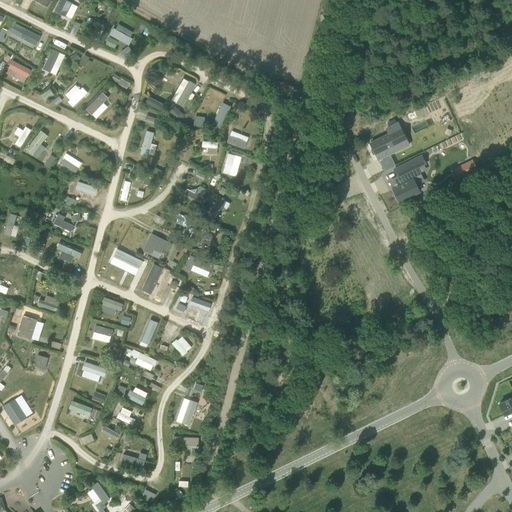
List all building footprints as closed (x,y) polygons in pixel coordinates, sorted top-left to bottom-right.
[(71,3),(65,0),(58,0),(53,11),(65,17),(65,16),(71,18),(77,6),(71,4),(71,3)] [(93,24),(102,28),(105,20),(96,16),(93,24)] [(113,28),(110,35),(130,44),(134,37),(113,28)] [(5,44),(18,51),(24,40),(11,33),(5,44)] [(109,38),(106,44),(113,48),(116,42),(109,38)] [(43,68),(56,75),(66,54),(53,48),(43,68)] [(76,53),(69,58),(73,63),(79,58),(76,53)] [(114,74),(111,80),(117,83),(121,78),(114,74)] [(172,100),(183,106),(196,83),(184,77),(172,100)] [(75,83),(65,95),(70,99),(68,102),(75,107),(88,91),(83,87),(81,89),(75,83)] [(47,101),(55,93),(48,87),(41,95),(47,101)] [(103,91),(86,109),(97,119),(109,106),(105,102),(110,97),(103,91)] [(59,96),(53,101),(56,105),(62,101),(59,96)] [(148,96),(145,103),(160,110),(163,104),(148,96)] [(217,98),(211,110),(224,117),(230,105),(217,98)] [(177,118),(182,111),(175,106),(170,112),(177,118)] [(389,134),(370,143),(378,160),(390,154),(387,148),(406,139),(398,123),(387,128),(389,134)] [(31,131),(20,124),(14,133),(19,136),(15,144),(22,147),(31,131)] [(224,134),(229,136),(227,142),(245,149),(250,137),(227,127),(224,134)] [(40,158),(47,147),(43,144),(49,134),(40,129),(27,150),(40,158)] [(150,155),(154,132),(146,130),(141,153),(150,155)] [(458,137),(447,142),(450,148),(461,143),(458,137)] [(217,152),(218,142),(203,140),(202,150),(217,152)] [(66,152),(59,162),(76,172),(82,162),(66,152)] [(226,153),(223,174),(238,176),(241,155),(226,153)] [(6,155),(4,160),(13,164),(15,159),(6,155)] [(51,155),(45,166),(50,169),(57,158),(51,155)] [(391,156),(387,157),(391,167),(395,165),(391,156)] [(401,185),(392,189),(399,202),(419,191),(412,177),(418,174),(419,175),(421,174),(420,172),(418,167),(425,163),(422,156),(394,169),(401,185)] [(155,168),(152,173),(160,177),(163,172),(155,168)] [(121,200),(128,201),(131,181),(124,180),(121,200)] [(99,199),(102,193),(86,185),(83,192),(99,199)] [(66,205),(73,206),(75,198),(68,197),(66,205)] [(54,224),(71,232),(74,225),(64,220),(66,216),(59,212),(54,224)] [(10,213),(3,234),(10,237),(10,235),(15,237),(19,226),(14,225),(17,215),(10,213)] [(72,222),(81,219),(79,213),(70,215),(72,222)] [(187,227),(190,216),(178,214),(176,225),(187,227)] [(210,244),(213,234),(203,231),(198,247),(203,248),(205,243),(210,244)] [(162,249),(166,241),(151,233),(143,250),(151,254),(153,249),(160,252),(162,249)] [(60,258),(73,262),(74,256),(81,258),(83,250),(59,243),(57,248),(63,250),(60,258)] [(181,243),(178,249),(185,253),(188,247),(181,243)] [(190,255),(185,269),(190,271),(193,265),(209,272),(212,264),(190,255)] [(148,271),(151,265),(135,256),(132,262),(148,271)] [(153,264),(141,290),(151,295),(163,268),(153,264)] [(38,271),(35,279),(41,282),(44,274),(38,271)] [(0,292),(5,295),(9,288),(0,283),(0,292)] [(45,300),(40,299),(38,305),(58,311),(61,299),(46,294),(45,300)] [(104,297),(103,305),(123,309),(124,302),(104,297)] [(191,297),(189,304),(208,311),(211,304),(191,297)] [(16,334),(38,341),(45,323),(40,321),(43,312),(26,306),(16,334)] [(1,309),(0,310),(0,315),(6,317),(8,312),(1,309)] [(127,317),(122,321),(127,327),(132,323),(127,317)] [(144,336),(152,339),(160,322),(152,319),(144,336)] [(95,325),(93,339),(111,342),(113,328),(95,325)] [(182,335),(172,344),(183,356),(193,347),(182,335)] [(127,345),(123,356),(152,370),(157,360),(127,345)] [(35,366),(47,368),(49,357),(37,354),(35,366)] [(98,375),(104,377),(108,368),(85,361),(81,374),(97,380),(98,375)] [(2,370),(0,372),(0,390),(1,391),(4,386),(0,383),(0,382),(7,373),(11,368),(6,365),(3,370),(2,370)] [(195,384),(193,391),(200,393),(203,386),(195,384)] [(137,386),(134,391),(131,389),(127,396),(143,405),(149,393),(137,386)] [(95,391),(92,399),(104,402),(106,394),(95,391)] [(504,415),(511,411),(511,397),(510,399),(510,398),(505,401),(499,404),(504,415)] [(14,399),(3,406),(15,425),(26,418),(26,417),(15,399),(14,399)] [(73,400),(69,410),(97,421),(101,410),(73,400)] [(123,406),(117,417),(133,426),(136,420),(130,416),(133,411),(123,406)] [(92,434),(82,437),(84,444),(94,441),(92,434)] [(125,435),(123,440),(129,443),(131,438),(125,435)] [(121,461),(143,468),(146,460),(124,453),(121,461)] [(109,500),(98,483),(91,487),(100,502),(95,506),(99,511),(98,511),(103,511),(102,510),(105,508),(103,504),(109,500)]
